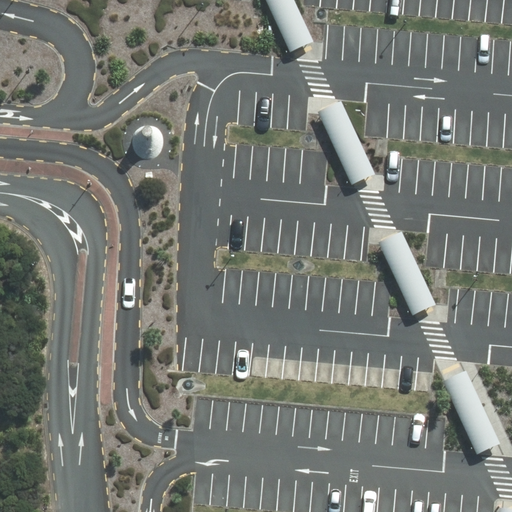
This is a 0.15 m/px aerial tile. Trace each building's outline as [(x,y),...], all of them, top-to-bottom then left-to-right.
[(262,0),(287,54),(299,49),(311,43),(290,0),(262,0)] [(315,114),(349,187),(361,182),(373,176),(338,103),(326,108),(315,114)] [(154,158),(158,155),(161,150),(163,146),(162,141),(160,136),(157,132),(153,130),(148,129),(143,130),(138,132),(135,136),(133,140),(132,145),(133,150),(136,154),(140,157),(145,159),(150,159),(154,158)] [(376,245),(410,317),(421,312),(433,306),(399,234),(387,239),(376,245)] [(444,380),(477,454),(488,449),(498,445),(465,371),(453,376),(444,380)]
